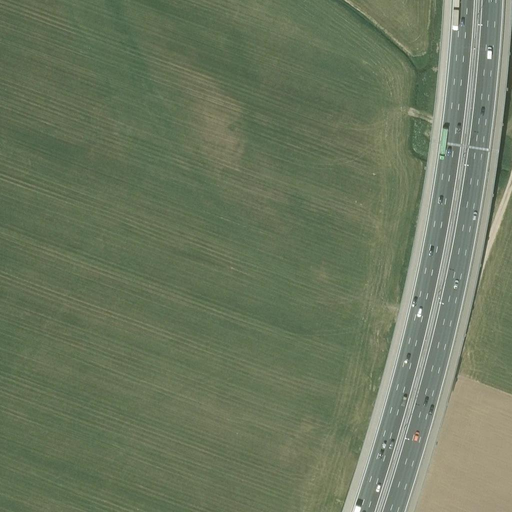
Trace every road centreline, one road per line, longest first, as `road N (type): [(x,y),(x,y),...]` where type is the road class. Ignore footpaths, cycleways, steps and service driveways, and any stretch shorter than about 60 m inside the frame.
road 1 (motorway): [(461,0),(434,229),(359,511)]
road 2 (motorway): [(389,511),(458,258),(490,0)]
road 3 (track): [(412,511),(511,185)]
